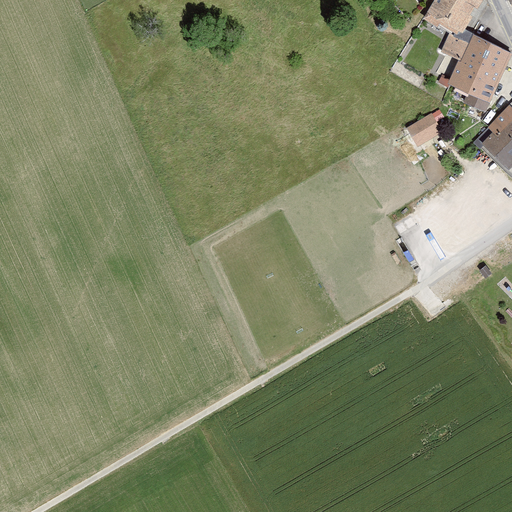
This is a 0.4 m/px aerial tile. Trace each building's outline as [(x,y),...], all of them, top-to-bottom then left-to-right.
[(434,0),(422,19),(448,32),(439,52),(460,61),(473,34),(466,30),(481,0),(434,0)] [(511,54),(511,53),(473,34),(460,61),(448,84),(465,92),(461,102),(485,111),(511,54)] [(511,102),(489,127),(492,130),(479,144),(509,170),(511,167),(511,102)] [(431,114),(405,130),(417,147),(442,134),(431,114)] [(486,267),(479,272),(486,280),(492,275),(486,267)]
